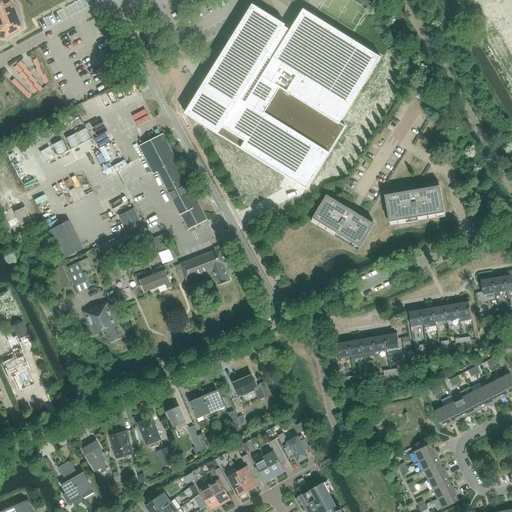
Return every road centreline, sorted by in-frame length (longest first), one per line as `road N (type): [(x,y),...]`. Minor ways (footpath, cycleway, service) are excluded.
road 1 (residential): [(281,321),(108,0)]
road 2 (residential): [(0,447),(281,321)]
road 3 (residential): [(281,321),(511,223)]
